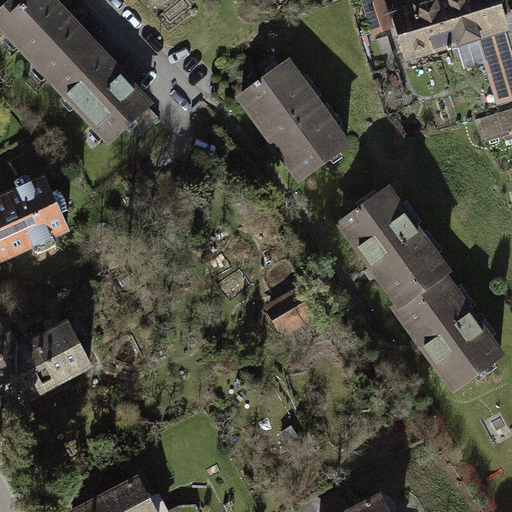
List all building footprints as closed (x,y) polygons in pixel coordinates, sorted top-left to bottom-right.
[(0,23),(7,31),(51,78),(69,61),(72,63),(90,45),(47,0),(30,0),(22,7),(15,0),(12,0),(0,11),(0,23)] [(363,0),(374,34),(391,29),(381,0),(363,0)] [(462,68),(484,61),(477,36),(504,28),(500,14),(509,12),(505,0),(438,0),(394,13),(408,59),(455,44),(462,68)] [(500,14),(504,28),(511,54),(511,53),(511,10),(509,12),(500,14)] [(511,102),(511,54),(504,28),(477,36),(484,61),(498,107),(511,102)] [(124,127),(147,105),(90,45),(72,63),(69,61),(51,78),(111,140),(124,127)] [(285,64),(241,97),(252,111),(248,113),(255,122),(258,120),(276,144),(284,155),(281,157),(289,167),(292,165),(302,178),(346,145),(285,64)] [(147,105),(124,127),(136,139),(159,117),(147,105)] [(511,108),(477,119),(483,143),(511,134),(511,108)] [(43,178),(0,197),(0,258),(66,228),(60,214),(68,211),(65,198),(58,190),(51,194),(43,178)] [(400,305),(441,275),(446,272),(386,191),(341,224),(351,237),(348,239),(355,249),(359,246),(376,269),(385,282),(382,284),(389,294),(391,293),(400,305)] [(441,275),(400,305),(396,308),(421,342),(456,389),(501,357),(441,275)] [(298,295),(270,311),(280,329),(308,313),(298,295)] [(5,318),(0,320),(0,391),(9,409),(58,384),(57,382),(91,364),(70,324),(37,341),(36,339),(20,347),(5,318)] [(291,428),(283,433),(293,450),(302,445),(291,428)] [(167,511),(160,497),(151,499),(140,479),(76,511),(167,511)] [(390,511),(396,506),(382,494),(347,511),(390,511)]
